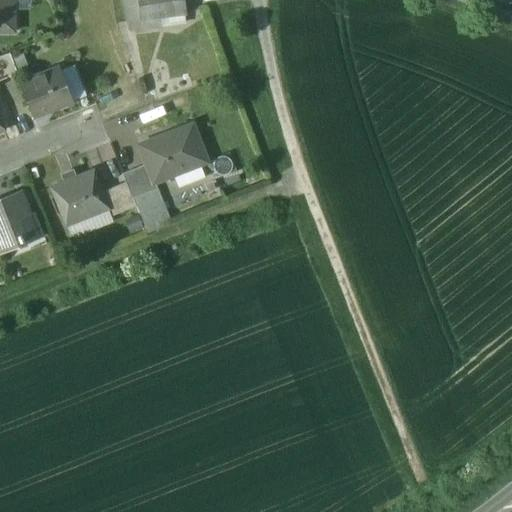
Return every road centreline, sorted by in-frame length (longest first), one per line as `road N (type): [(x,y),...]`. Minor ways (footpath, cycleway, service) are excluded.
road 1 (track): [(306,182),(0,299)]
road 2 (track): [(421,483),(306,182)]
